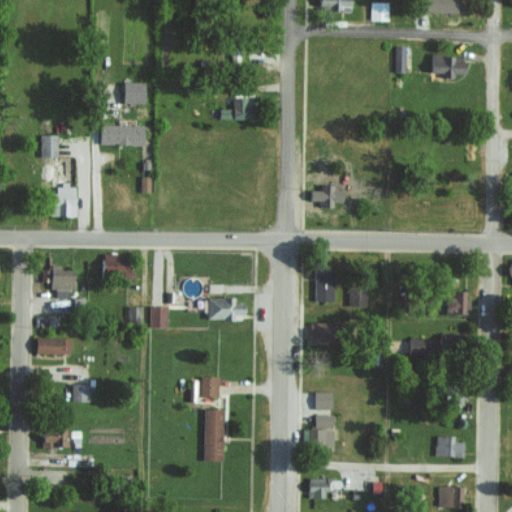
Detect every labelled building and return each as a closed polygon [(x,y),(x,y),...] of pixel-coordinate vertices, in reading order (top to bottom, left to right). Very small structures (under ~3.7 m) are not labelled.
[(348,0),(318,0),(318,9),(348,10),(348,0)] [(387,1),(369,0),(368,19),(386,19),(387,1)] [(403,45),(393,45),(392,70),(403,71),(403,45)] [(429,74),(453,75),(453,72),(462,73),(463,55),(430,53),(429,74)] [(121,102),(142,103),(143,81),(122,80),(121,102)] [(230,107),(218,107),(217,117),(249,118),(249,97),(230,96),(230,107)] [(141,144),(142,125),(98,124),(98,143),(141,144)] [(55,155),(55,133),(38,133),(38,155),(55,155)] [(73,215),(74,183),(56,183),(56,191),(48,191),(48,214),(73,215)] [(341,189),(331,189),(331,183),(319,183),(319,189),(309,189),(308,200),(318,200),(318,203),(340,204),(341,189)] [(100,275),(129,275),(129,264),(122,264),(122,252),(100,252),(100,275)] [(50,295),(70,295),(70,269),(58,269),(58,264),(50,264),(50,295)] [(331,300),(331,267),(313,267),(312,299),(331,300)] [(365,305),(365,284),(346,283),(346,304),(365,305)] [(465,313),(466,290),(444,289),(444,312),(465,313)] [(205,297),(206,319),(242,318),(242,302),(233,302),(233,296),(205,297)] [(164,326),(165,305),(148,305),(147,326),(164,326)] [(308,321),(307,340),(331,341),(332,321),(308,321)] [(438,344),(447,344),(447,332),(438,332),(438,344)] [(407,354),(427,354),(428,337),(408,336),(407,354)] [(68,337),(34,337),(34,351),(68,352),(68,337)] [(215,375),(197,375),(198,396),(216,396),(215,375)] [(87,383),(69,383),(69,400),(87,400),(87,383)] [(446,404),(461,404),(461,389),(445,389),(446,404)] [(329,408),(329,390),(312,390),(312,407),(329,408)] [(200,460),(220,461),(221,408),(201,408),(200,460)] [(330,414),(313,413),(312,426),(330,426),(330,414)] [(40,446),(63,446),(63,425),(40,425),(40,446)] [(331,448),(331,427),(302,427),(302,447),(331,448)] [(461,440),(452,440),(453,435),(433,434),(433,455),(461,456),(461,440)] [(306,496),(323,497),(323,489),(331,489),(331,477),(306,476),(306,496)] [(461,485),(436,484),(435,505),(461,506),(461,485)]
